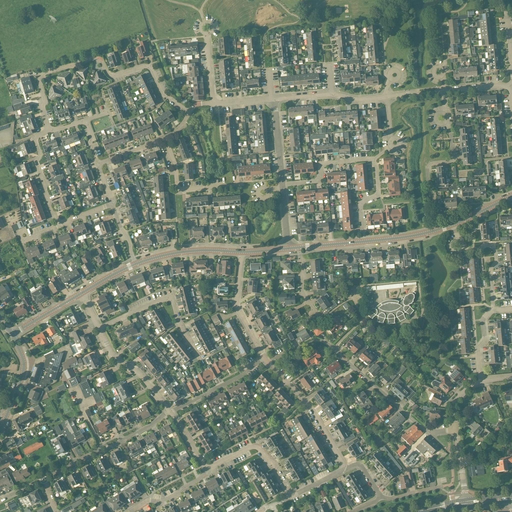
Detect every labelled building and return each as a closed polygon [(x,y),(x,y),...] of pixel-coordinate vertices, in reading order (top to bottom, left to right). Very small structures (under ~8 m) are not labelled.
[(458,20),(458,17),(456,17),(450,18),(451,21),(448,21),(449,27),(458,26),(457,20),(458,20)] [(337,34),(338,37),(346,36),(345,33),(348,33),(348,29),(343,29),(343,30),(335,31),(336,34),(337,34)] [(278,39),(278,42),(286,42),(286,39),(288,38),(288,34),(283,35),(283,36),(276,37),(276,40),(278,39)] [(219,44),(219,47),(220,57),(231,56),(229,38),(218,39),(219,44)] [(142,47),(137,49),(140,59),(147,57),(146,53),(150,52),(146,41),(140,43),(142,47)] [(127,53),(122,55),(125,64),(132,62),(131,59),(134,58),(131,48),(126,50),(127,53)] [(113,57),(108,58),(111,68),(118,66),(117,63),(120,62),(117,52),(112,54),(113,57)] [(347,53),(338,54),(338,57),(339,56),(340,60),(340,61),(341,61),(348,61),(348,60),(348,59),(347,53)] [(291,61),(294,61),(294,58),(288,59),(278,60),(279,62),(280,62),(281,65),(281,66),(292,65),(291,61)] [(189,70),(190,73),(198,73),(198,67),(196,67),(196,64),(187,65),(188,68),(186,68),(186,71),(189,70)] [(84,67),(78,69),(77,76),(81,80),(87,78),(89,72),(84,67)] [(342,83),(348,83),(348,72),(347,71),(340,71),(340,75),(342,75),(342,83)] [(66,73),(60,75),(59,81),(56,84),(61,87),(63,85),(70,83),(71,77),(66,73)] [(97,86),(103,84),(105,78),(100,73),(94,75),(91,74),(89,80),(92,81),(97,86)] [(139,83),(147,80),(145,75),(137,78),(139,83)] [(20,88),(32,85),(29,77),(20,80),(21,82),(19,83),(20,88)] [(139,83),(141,88),(149,84),(147,80),(139,83)] [(107,91),(109,96),(117,93),(116,88),(118,87),(117,84),(108,87),(109,90),(107,91)] [(152,89),(149,84),(141,88),(144,93),(152,89)] [(32,85),(20,88),(22,93),(24,93),(25,95),(34,92),(32,85)] [(62,90),(58,85),(56,88),(50,89),(48,96),(53,100),(59,98),(61,92),(62,90)] [(144,93),(146,98),(154,94),(152,89),(144,93)] [(204,96),(203,90),(188,91),(188,93),(191,93),(194,93),(195,101),(203,101),(203,96),(204,96)] [(109,96),(111,101),(119,98),(117,93),(109,96)] [(146,98),(148,103),(156,99),(154,94),(146,98)] [(490,95),(491,105),(494,105),(494,109),(497,108),(497,111),(502,111),(501,104),(497,104),(496,96),(490,97),(490,95)] [(84,104),(79,106),(81,114),(87,112),(85,109),(88,108),(85,98),(82,99),(84,104)] [(111,101),(113,106),(121,103),(119,98),(111,101)] [(159,104),(156,99),(148,103),(151,108),(159,104)] [(76,116),(81,114),(79,106),(74,107),(72,102),(69,103),(71,110),(74,109),(76,116)] [(20,110),(22,115),(25,114),(31,112),(31,110),(31,108),(30,108),(29,104),(22,106),(21,103),(13,106),(15,112),(20,110)] [(69,110),(71,110),(69,103),(66,103),(68,109),(63,110),(65,119),(71,117),(69,110)] [(113,106),(115,111),(123,108),(121,103),(113,106)] [(308,106),(307,107),(308,116),(308,120),(314,120),(314,122),(317,121),(316,112),(314,112),(313,109),(313,106),(312,106),(312,105),(310,105),(309,106),(308,106)] [(467,105),(468,114),(471,114),(472,117),(474,117),(477,116),(477,108),(474,108),(473,105),(467,105)] [(60,121),(65,119),(63,110),(57,112),(56,106),(53,107),(55,114),(58,114),(60,121)] [(115,111),(117,116),(125,113),(123,108),(115,111)] [(164,114),(170,123),(171,122),(172,122),(175,120),(169,111),(164,114)] [(365,119),(371,118),(380,117),(380,111),(370,112),(370,116),(364,116),(365,119)] [(255,113),(256,122),(266,121),(265,115),(262,115),(262,112),(255,113)] [(125,113),(117,116),(119,121),(127,118),(125,113)] [(164,114),(159,117),(165,126),(170,123),(164,114)] [(165,126),(159,117),(154,120),(161,130),(164,127),(165,126)] [(23,123),(24,128),(37,123),(35,118),(28,121),(27,118),(20,121),(21,124),(23,123)] [(37,123),(24,128),(26,133),(25,134),(26,137),(36,133),(35,130),(39,129),(37,123)] [(84,145),(82,139),(81,137),(81,136),(78,137),(76,133),(72,134),(75,143),(79,141),(80,143),(81,146),(84,145)] [(362,134),(363,142),(373,141),(372,133),(362,134)] [(69,145),(75,143),(72,134),(67,136),(69,145)] [(64,147),(69,145),(67,136),(61,138),(64,145),(61,146),(63,152),(64,156),(67,155),(64,147)] [(60,153),(63,152),(61,146),(60,145),(58,146),(55,139),(50,141),(54,151),(54,152),(59,150),(60,153)] [(54,151),(50,141),(45,143),(46,145),(46,146),(43,147),(45,151),(45,152),(47,158),(50,157),(49,153),(54,152),(54,151)] [(18,153),(19,152),(30,149),(28,143),(21,146),(21,143),(14,145),(14,146),(15,148),(16,147),(18,153)] [(315,155),(321,155),(320,146),(315,147),(315,145),(311,146),(311,148),(315,148),(315,155)] [(32,154),(30,149),(22,151),(24,156),(21,158),(18,158),(19,161),(26,159),(25,156),(32,154)] [(76,158),(78,163),(87,160),(85,154),(83,155),(82,152),(72,156),(73,159),(76,158)] [(156,152),(150,154),(154,163),(159,162),(160,164),(163,163),(161,158),(158,159),(156,152)] [(149,165),(154,163),(150,154),(145,156),(148,163),(145,164),(147,169),(150,168),(149,165)] [(144,170),(147,169),(145,164),(142,165),(139,158),(134,160),(138,169),(143,167),(144,170)] [(48,168),(50,173),(58,170),(56,165),(57,165),(55,160),(50,162),(52,167),(48,168)] [(77,169),(78,172),(84,170),(82,167),(89,164),(87,160),(78,163),(80,168),(77,169)] [(132,169),(129,170),(132,177),(134,176),(133,171),(138,169),(134,160),(129,162),(132,169)] [(16,168),(18,173),(22,171),(30,168),(28,163),(22,166),(21,163),(14,165),(15,168),(16,168)] [(239,177),(246,177),(245,167),(242,167),(242,165),(241,164),(237,165),(237,170),(235,170),(236,177),(239,177)] [(124,166),(119,168),(123,177),(127,176),(129,178),(132,177),(129,170),(128,170),(129,172),(127,172),(126,170),(124,166)] [(25,176),(26,176),(32,174),(30,168),(22,171),(24,176),(20,178),(18,178),(19,181),(26,179),(25,176)] [(123,177),(119,168),(114,170),(116,177),(113,178),(115,183),(119,182),(117,179),(123,177)] [(62,178),(64,177),(63,173),(60,174),(58,170),(50,173),(52,179),(55,177),(56,180),(62,178)] [(82,174),(84,179),(93,175),(91,170),(85,172),(84,170),(78,172),(79,175),(82,174)] [(80,189),(82,189),(84,188),(87,186),(89,186),(88,183),(95,180),(93,175),(84,179),(85,181),(83,182),(82,182),(81,183),(81,184),(80,185),(80,186),(80,187),(80,188),(80,189)] [(57,182),(54,184),(56,189),(64,186),(67,185),(64,177),(62,178),(56,180),(57,182)] [(444,188),(448,187),(448,185),(450,185),(450,182),(446,182),(446,179),(436,180),(437,186),(438,186),(444,185),(444,188)] [(28,189),(35,186),(34,181),(30,182),(29,180),(22,183),(24,190),(28,189)] [(122,196),(130,193),(134,192),(132,187),(130,187),(129,184),(123,187),(124,190),(120,191),(122,196)] [(66,191),(64,186),(56,189),(58,194),(61,193),(62,195),(67,194),(68,193),(67,191),(66,191)] [(86,190),(88,195),(97,192),(95,187),(88,189),(87,186),(84,188),(82,189),(83,191),(86,190)] [(461,194),(462,201),(466,200),(465,198),(468,197),(467,189),(461,189),(458,190),(458,195),(461,194)] [(97,192),(88,195),(85,196),(86,200),(89,201),(90,204),(94,203),(92,199),(99,197),(97,192)] [(122,196),(124,201),(132,198),(130,193),(122,196)] [(58,200),(60,205),(68,202),(66,197),(68,197),(67,194),(62,195),(61,196),(62,199),(58,200)] [(134,203),(132,198),(124,201),(126,206),(134,203)] [(31,209),(40,205),(39,201),(31,204),(29,204),(31,209)] [(70,207),(68,202),(60,205),(62,210),(66,209),(67,212),(72,210),(71,207),(70,207)] [(126,206),(128,211),(134,209),(136,208),(134,203),(126,206)] [(31,209),(33,214),(42,210),(40,205),(31,209)] [(136,214),(134,209),(128,211),(126,212),(128,217),(136,214)] [(33,214),(34,219),(44,215),(42,210),(33,214)] [(128,217),(130,222),(138,219),(136,214),(128,217)] [(44,215),(34,219),(36,223),(30,225),(31,228),(37,226),(36,224),(46,220),(44,215)] [(140,224),(138,219),(130,222),(132,227),(140,224)] [(238,228),(239,239),(243,238),(243,237),(246,236),(245,228),(248,228),(248,220),(244,220),(244,223),(242,223),(242,227),(238,228)] [(325,224),(322,224),(323,234),(329,233),(328,226),(331,226),(331,220),(328,220),(325,221),(325,224)] [(99,225),(101,230),(110,227),(108,222),(102,224),(100,221),(95,223),(96,226),(99,225)] [(235,239),(239,239),(238,228),(234,228),(234,224),(231,224),(231,221),(227,221),(228,229),(231,229),(232,238),(235,237),(235,239)] [(318,234),(323,234),(322,224),(319,224),(319,221),(314,222),(314,228),(317,227),(318,234)] [(306,235),(312,235),(311,228),(314,228),(314,222),(308,222),(305,222),(306,226),(306,235)] [(301,236),(306,235),(306,226),(302,226),(302,223),(297,223),(297,229),(300,229),(301,236)] [(84,225),(79,227),(82,236),(85,235),(86,237),(91,235),(89,230),(86,231),(84,225)] [(218,228),(219,239),(221,239),(221,238),(222,237),(224,236),(224,232),(227,231),(226,225),(223,225),(223,228),(218,228)] [(203,229),(198,229),(199,239),(201,239),(201,238),(202,237),(204,237),(204,232),(207,232),(206,226),(203,226),(203,229)] [(217,239),(219,239),(218,228),(213,229),(213,226),(209,227),(210,233),(213,233),(213,237),(216,237),(217,238),(217,239)] [(83,238),(82,236),(79,227),(74,229),(75,233),(72,235),(75,241),(78,240),(83,238)] [(112,232),(110,227),(101,230),(102,235),(99,236),(101,239),(107,237),(106,234),(112,232)] [(197,239),(199,239),(198,229),(195,229),(195,227),(189,227),(190,233),(193,233),(193,238),(196,238),(197,239)] [(164,233),(162,233),(164,244),(166,243),(166,242),(166,241),(169,241),(168,236),(171,236),(170,229),(166,230),(166,229),(163,230),(164,233)] [(162,244),(164,244),(162,233),(160,234),(159,231),(156,232),(153,233),(154,239),(157,239),(158,243),(161,243),(162,243),(162,244)] [(144,236),(145,238),(148,248),(149,248),(149,247),(150,245),(152,245),(151,240),(154,239),(153,233),(144,236)] [(69,234),(63,236),(67,245),(69,244),(70,247),(76,245),(74,239),(71,240),(69,234)] [(140,243),(142,248),(144,247),(146,247),(146,248),(148,248),(145,238),(144,236),(144,235),(139,237),(136,238),(137,244),(140,243)] [(67,245),(63,236),(58,238),(61,244),(58,245),(60,251),(64,250),(63,247),(67,245)] [(57,252),(60,251),(58,245),(55,247),(53,240),(48,242),(51,251),(52,254),(57,252)] [(115,246),(114,244),(113,241),(106,243),(107,247),(110,246),(114,258),(122,255),(118,245),(115,246)] [(48,252),(51,251),(48,242),(42,244),(45,250),(42,251),(44,257),(49,255),(48,252)] [(32,248),(35,257),(38,256),(39,259),(44,257),(42,251),(39,252),(37,246),(32,248)] [(32,258),(35,257),(32,248),(26,250),(29,256),(26,257),(29,264),(34,262),(32,258)] [(107,263),(103,256),(105,254),(102,248),(98,251),(101,255),(95,258),(100,266),(107,263)] [(394,264),(394,262),(393,250),(391,250),(391,251),(390,252),(388,252),(388,257),(385,257),(386,263),(386,265),(394,264)] [(395,250),(393,250),(394,262),(403,262),(402,255),(399,256),(399,251),(396,251),(395,250)] [(412,260),(414,260),(415,261),(416,261),(417,260),(417,259),(417,256),(416,255),(416,250),(407,251),(408,254),(403,254),(404,267),(409,267),(412,266),(412,260)] [(372,262),(377,261),(376,251),(374,251),(374,252),(374,253),(371,254),(371,258),(368,259),(369,265),(372,264),(372,262)] [(383,264),(386,263),(385,257),(382,257),(382,253),(379,253),(378,252),(378,251),(376,251),(377,261),(382,261),(383,264)] [(357,263),(360,263),(359,253),(357,253),(358,254),(356,255),(353,255),(354,260),(351,260),(352,266),(352,270),(358,269),(357,263)] [(366,265),(369,265),(368,259),(365,259),(365,254),(362,255),(361,253),(359,253),(360,263),(363,263),(363,265),(366,265)] [(343,264),(342,254),(340,254),(340,255),(339,256),(337,257),(337,261),(332,262),(332,266),(334,266),(335,270),(343,270),(343,264)] [(342,254),(343,264),(346,264),(346,267),(352,266),(351,260),(348,260),(347,256),(345,256),(344,255),(344,254),(342,254)] [(82,258),(84,262),(85,265),(82,267),(86,275),(93,271),(90,267),(93,266),(87,255),(82,258)] [(311,268),(320,267),(319,262),(324,261),(324,258),(318,259),(318,262),(311,262),(311,263),(309,263),(309,266),(311,266),(311,268)] [(466,264),(466,266),(478,265),(478,261),(478,258),(469,258),(469,264),(466,264)] [(196,271),(201,270),(201,261),(194,261),(194,266),(190,266),(190,273),(196,273),(196,271)] [(207,261),(201,261),(201,270),(201,274),(202,275),(204,275),(205,274),(206,274),(207,273),(207,272),(212,272),(212,266),(207,266),(207,261)] [(287,261),(280,262),(281,268),(284,268),(284,271),(287,271),(287,274),(294,273),(293,267),(290,267),(290,264),(287,264),(287,261)] [(223,264),(218,263),(217,274),(230,275),(231,262),(223,262),(223,264)] [(73,272),(70,274),(75,281),(81,278),(77,271),(80,269),(76,263),(70,267),(73,272)] [(188,274),(188,268),(184,268),(183,263),(178,264),(179,274),(185,273),(185,274),(188,274)] [(173,270),(169,270),(171,277),(173,276),(173,275),(179,274),(178,264),(172,265),(172,268),(173,270)] [(265,264),(261,264),(260,264),(250,265),(251,271),(250,271),(250,273),(254,273),(254,271),(261,271),(261,272),(265,271),(265,264)] [(478,269),(478,265),(466,266),(467,269),(470,268),(470,273),(480,272),(479,269),(478,269)] [(163,267),(157,269),(159,278),(165,276),(166,281),(169,280),(168,271),(165,272),(165,271),(164,271),(163,267)] [(320,267),(311,268),(311,269),(310,269),(310,273),(311,273),(312,273),(319,273),(319,276),(325,275),(325,272),(323,272),(323,271),(323,270),(322,270),(322,269),(321,269),(320,269),(320,267)] [(155,279),(159,278),(157,269),(151,271),(152,277),(148,278),(151,284),(156,282),(155,279)] [(69,285),(75,281),(70,274),(67,275),(64,270),(58,274),(62,280),(65,278),(69,285)] [(468,279),(468,281),(479,280),(479,276),(480,276),(480,272),(470,273),(471,279),(468,279)] [(142,273),(135,276),(139,284),(145,282),(146,286),(150,285),(147,277),(145,278),(144,276),(143,277),(142,273)] [(25,274),(19,279),(21,282),(27,276),(25,274)] [(279,281),(283,281),(283,285),(287,285),(289,287),(289,291),(295,290),(294,282),(291,279),(289,279),(289,275),(279,276),(279,281)] [(320,279),(312,279),(313,285),(321,284),(321,282),(322,281),(323,280),(323,279),(325,278),(325,275),(319,276),(320,279)] [(134,287),(139,284),(135,276),(130,278),(132,284),(129,286),(133,293),(136,292),(134,287)] [(54,283),(49,286),(54,294),(61,290),(58,285),(60,283),(57,277),(52,280),(54,283)] [(256,282),(249,281),(248,287),(257,288),(257,283),(265,284),(265,283),(265,280),(256,279),(256,282)] [(471,283),(472,288),(477,288),(481,287),(481,284),(480,284),(479,280),(468,281),(468,284),(471,283)] [(123,297),(121,294),(129,290),(124,281),(117,285),(119,289),(116,290),(120,298),(123,297)] [(0,297),(7,293),(11,290),(6,283),(0,286),(0,297)] [(225,283),(218,283),(217,290),(218,292),(218,295),(224,295),(224,294),(228,294),(228,288),(225,288),(225,283)] [(321,284),(313,285),(313,290),(319,290),(320,294),(326,292),(325,286),(325,284),(321,284)] [(41,286),(36,290),(43,302),(46,300),(45,299),(48,298),(41,286)] [(256,293),(257,288),(248,287),(248,292),(255,293),(255,296),(261,296),(261,294),(256,293)] [(468,291),(469,296),(478,295),(478,292),(477,292),(477,288),(472,288),(465,289),(465,291),(468,291)] [(40,303),(43,302),(36,290),(31,293),(37,304),(40,302),(40,303)] [(317,301),(320,306),(327,301),(326,299),(329,297),(326,292),(320,294),(322,298),(317,301)] [(404,318),(403,314),(405,312),(409,314),(410,316),(414,310),(413,310),(410,307),(408,306),(410,305),(412,303),(413,302),(413,300),(414,298),(414,295),(416,293),(413,292),(412,294),(410,294),(407,296),(406,296),(404,298),(404,299),(402,298),(401,301),(398,302),(396,301),(391,301),(388,301),(383,303),(380,304),(377,307),(375,309),(372,309),(370,310),(368,314),(367,315),(372,319),(373,318),(376,315),(378,316),(378,320),(377,322),(383,324),(383,322),(385,319),(387,319),(388,322),(388,324),(395,324),(394,322),(395,318),(397,318),(400,321),(400,322),(406,319),(404,318)] [(11,298),(7,293),(0,297),(0,299),(3,303),(5,302),(7,304),(16,298),(14,296),(11,298)] [(97,302),(100,307),(110,303),(108,300),(107,301),(106,298),(108,297),(106,293),(99,297),(100,300),(97,302)] [(286,294),(279,295),(280,302),(285,301),(285,305),(295,304),(295,297),(287,297),(286,294)] [(478,299),(478,295),(469,296),(469,301),(466,301),(467,304),(478,303),(478,299)] [(27,307),(31,305),(26,298),(22,300),(25,304),(13,311),(18,317),(24,314),(27,312),(24,307),(26,306),(27,307)] [(247,310),(248,311),(257,307),(256,304),(258,302),(255,298),(250,301),(251,303),(247,306),(248,308),(248,309),(247,310)] [(227,302),(220,302),(220,299),(212,299),(213,305),(217,304),(218,310),(228,309),(227,302)] [(329,303),(327,301),(320,306),(323,311),(326,308),(329,311),(337,306),(333,300),(329,303)] [(111,306),(110,303),(100,307),(103,313),(106,312),(107,315),(115,311),(113,308),(111,309),(110,306),(111,306)] [(257,313),(258,316),(264,313),(261,308),(259,309),(257,307),(248,311),(249,313),(250,313),(251,313),(252,315),(257,313)] [(194,308),(185,310),(186,316),(191,314),(192,317),(198,316),(197,313),(196,313),(194,308)] [(457,314),(457,317),(469,316),(468,312),(469,312),(468,308),(460,309),(460,314),(457,314)] [(152,319),(160,314),(157,309),(149,314),(152,319)] [(291,310),(286,313),(288,318),(291,316),(293,320),(300,316),(297,310),(292,313),(291,310)] [(77,313),(70,316),(72,322),(69,324),(71,328),(81,323),(77,313)] [(265,316),(264,313),(258,316),(259,318),(255,321),(256,323),(256,324),(255,325),(256,326),(265,322),(263,317),(265,316)] [(160,314),(152,319),(155,324),(163,319),(160,314)] [(469,320),(469,316),(457,317),(457,319),(461,319),(461,324),(470,323),(470,320),(469,320)] [(191,325),(193,330),(202,325),(200,321),(201,320),(199,317),(194,320),(195,322),(191,325)] [(327,329),(328,330),(329,331),(333,335),(335,332),(336,333),(343,326),(335,318),(331,321),(334,324),(332,326),(331,326),(330,325),(329,326),(328,327),(327,328),(327,329)] [(163,319),(155,324),(157,329),(166,323),(163,319)] [(225,330),(226,332),(236,327),(234,323),(233,320),(225,324),(228,329),(225,330)] [(265,328),(266,331),(272,328),(269,323),(267,324),(265,322),(256,326),(257,328),(258,327),(258,328),(259,328),(260,330),(265,328)] [(166,323),(157,329),(160,333),(169,328),(166,323)] [(423,323),(417,326),(416,323),(403,331),(404,333),(401,335),(405,340),(426,328),(423,323)] [(470,326),(470,323),(461,324),(461,329),(458,329),(458,332),(470,331),(470,327),(470,326)] [(133,324),(117,331),(120,339),(131,335),(132,336),(138,333),(133,324)] [(196,334),(205,330),(202,325),(193,330),(196,334)] [(319,335),(323,332),(318,325),(312,329),(314,331),(316,330),(319,335)] [(50,336),(56,332),(52,327),(46,330),(50,336)] [(237,330),(236,327),(226,332),(227,334),(230,333),(232,337),(240,333),(238,330),(237,330)] [(263,340),(264,341),(276,335),(272,328),(266,331),(267,333),(263,336),(265,338),(264,340),(263,340)] [(79,330),(72,333),(77,344),(81,342),(84,349),(92,345),(87,335),(82,337),(79,330)] [(196,334),(198,339),(207,335),(205,330),(196,334)] [(300,337),(297,339),(299,344),(310,337),(306,330),(298,335),(300,337)] [(462,334),(462,339),(469,338),(469,339),(471,338),(471,335),(470,335),(470,331),(458,332),(459,334),(462,334)] [(168,343),(176,337),(172,332),(168,335),(167,333),(162,337),(164,340),(165,339),(168,343)] [(287,335),(291,342),(297,338),(293,332),(287,335)] [(241,336),(240,333),(232,337),(234,342),(232,343),(233,345),(243,340),(241,336)] [(48,345),(48,344),(45,339),(42,334),(33,339),(36,345),(41,342),(44,347),(48,345)] [(201,344),(210,340),(207,335),(198,339),(201,344)] [(276,335),(264,341),(265,343),(266,343),(267,343),(269,346),(273,343),(274,346),(277,344),(278,347),(282,345),(280,340),(279,340),(277,335),(276,335)] [(346,346),(350,350),(356,343),(358,341),(353,338),(354,337),(351,335),(349,337),(346,341),(347,342),(347,344),(346,346)] [(171,347),(179,341),(176,337),(168,343),(171,347)] [(460,342),(461,347),(470,346),(470,343),(469,343),(469,339),(469,338),(462,339),(457,339),(457,342),(460,342)] [(201,344),(203,349),(212,345),(210,340),(201,344)] [(245,343),(243,340),(233,345),(234,348),(237,346),(239,350),(247,346),(246,343),(245,343)] [(505,346),(505,340),(496,341),(497,346),(490,347),(490,351),(488,351),(488,353),(499,352),(498,347),(505,346)] [(137,341),(128,348),(132,354),(141,347),(137,341)] [(183,345),(179,341),(171,347),(175,351),(183,345)] [(356,343),(350,350),(354,354),(357,351),(359,353),(364,347),(362,345),(361,346),(356,343)] [(186,349),(183,345),(175,351),(178,356),(186,349)] [(212,345),(203,349),(206,354),(210,352),(212,354),(217,351),(216,349),(215,349),(212,345)] [(359,358),(364,361),(370,354),(366,351),(368,347),(366,345),(364,347),(359,353),(362,355),(359,358)] [(249,349),(247,346),(239,350),(242,355),(239,356),(240,359),(250,353),(248,349),(249,349)] [(470,349),(470,346),(461,347),(461,352),(458,352),(458,355),(470,354),(470,349)] [(189,354),(186,349),(178,356),(182,360),(189,354)] [(142,364),(150,358),(147,354),(149,352),(147,350),(142,353),(144,356),(140,359),(142,361),(141,362),(141,363),(142,364)] [(316,350),(309,354),(315,362),(317,365),(321,363),(318,359),(321,357),(316,350)] [(44,355),(46,359),(55,355),(53,351),(44,355)] [(36,365),(30,381),(34,383),(34,385),(43,388),(44,386),(46,386),(47,383),(49,384),(51,379),(55,381),(63,353),(60,352),(46,359),(44,367),(36,365)] [(372,352),(370,354),(364,361),(368,365),(371,362),(373,364),(377,359),(378,360),(379,358),(372,352)] [(93,354),(83,359),(85,364),(90,361),(93,369),(101,365),(97,356),(95,357),(93,354)] [(193,358),(189,354),(182,360),(185,364),(184,365),(186,367),(191,363),(189,361),(193,358)] [(308,367),(315,362),(309,354),(302,359),(308,367)] [(150,358),(142,364),(143,366),(144,365),(145,365),(147,367),(153,362),(152,360),(153,358),(152,356),(150,358)] [(230,356),(224,359),(229,368),(234,365),(230,356)] [(62,364),(65,370),(71,367),(78,364),(77,363),(78,363),(75,357),(66,361),(66,362),(62,364)] [(224,359),(218,362),(223,371),(229,368),(224,359)] [(290,365),(294,370),(299,366),(295,361),(290,365)] [(148,371),(149,373),(157,366),(159,365),(157,363),(155,365),(153,362),(147,367),(148,369),(148,371)] [(213,365),(214,367),(218,374),(223,371),(218,362),(213,365)] [(330,373),(331,374),(329,376),(331,379),(337,375),(335,373),(341,368),(337,362),(334,364),(334,363),(330,365),(331,366),(327,368),(328,369),(330,372),(330,373)] [(401,365),(402,366),(397,371),(397,372),(398,373),(401,375),(406,369),(409,366),(404,362),(401,365)] [(374,377),(379,372),(381,373),(386,368),(385,367),(383,369),(382,369),(376,363),(368,371),(374,377)] [(160,371),(157,366),(149,373),(150,374),(150,373),(152,374),(154,376),(160,371)] [(448,375),(450,377),(456,383),(463,377),(460,374),(462,371),(457,366),(455,369),(456,370),(452,374),(450,372),(448,375)] [(65,370),(63,371),(67,379),(75,376),(71,367),(65,370)] [(219,376),(218,374),(214,367),(208,370),(213,379),(219,376)] [(163,370),(158,374),(160,376),(156,379),(158,381),(158,383),(157,383),(159,385),(167,379),(169,377),(165,373),(163,370)] [(208,370),(202,373),(207,382),(213,379),(208,370)] [(389,383),(396,375),(398,373),(397,372),(397,371),(395,370),(393,372),(388,378),(384,374),(379,380),(385,385),(388,381),(389,383)] [(109,371),(100,375),(105,387),(114,383),(109,371)] [(259,387),(263,383),(269,377),(266,374),(268,373),(266,371),(258,379),(261,381),(257,385),(259,387)] [(314,385),(316,383),(313,380),(311,381),(310,380),(313,378),(312,378),(315,376),(312,372),(310,374),(308,375),(303,379),(300,381),(303,385),(304,384),(308,390),(314,385)] [(202,385),(207,382),(202,373),(197,376),(198,378),(202,385)] [(344,389),(345,388),(354,382),(350,375),(342,380),(340,378),(335,381),(338,385),(340,383),(344,389)] [(270,376),(269,377),(263,383),(265,386),(261,389),(263,391),(267,388),(273,381),(271,379),(272,378),(270,376)] [(167,379),(159,385),(160,386),(162,386),(163,388),(167,385),(169,387),(176,382),(172,378),(170,379),(169,377),(167,379)] [(441,380),(442,381),(440,383),(436,380),(434,380),(433,381),(432,382),(432,384),(433,385),(438,388),(439,387),(446,393),(451,388),(449,387),(452,384),(444,377),(441,380)] [(198,378),(192,381),(197,391),(203,388),(202,385),(198,378)] [(397,395),(403,389),(401,387),(404,383),(399,379),(394,384),(396,386),(392,391),(397,395)] [(274,380),(273,381),(267,388),(269,390),(265,394),(269,398),(274,394),(272,391),(277,386),(275,383),(276,382),(274,380)] [(192,394),(197,391),(192,381),(187,384),(192,394)] [(168,397),(169,398),(179,390),(176,386),(178,385),(176,382),(169,387),(171,390),(167,393),(169,395),(169,396),(168,397)] [(125,384),(125,385),(121,386),(119,383),(114,386),(118,395),(129,390),(128,386),(127,386),(126,386),(125,384)] [(238,384),(239,386),(243,394),(246,392),(248,397),(251,395),(244,383),(241,385),(240,383),(238,384)] [(233,387),(233,389),(238,396),(240,395),(243,399),(245,398),(243,394),(239,386),(236,388),(235,386),(233,387)] [(313,397),(316,402),(324,396),(321,391),(323,390),(321,387),(316,390),(318,393),(313,397)] [(403,389),(397,395),(402,400),(407,394),(412,398),(416,393),(409,387),(406,391),(403,389)] [(275,404),(279,400),(285,394),(283,391),(284,390),(282,388),(275,396),(277,398),(273,402),(275,404)] [(32,400),(31,403),(35,404),(36,401),(39,395),(41,396),(43,392),(36,389),(35,392),(31,390),(28,398),(32,400)] [(240,401),(238,396),(233,389),(230,390),(229,389),(227,390),(232,399),(235,398),(237,402),(240,401)] [(434,394),(431,401),(439,406),(443,398),(436,395),(438,392),(432,389),(430,392),(434,394)] [(123,404),(128,401),(127,398),(130,396),(131,396),(130,394),(131,394),(131,393),(129,390),(118,395),(119,398),(118,401),(119,401),(115,403),(115,404),(116,407),(123,404)] [(185,397),(179,390),(169,398),(170,400),(171,399),(172,399),(174,401),(178,399),(180,401),(185,397)] [(287,392),(285,394),(279,400),(281,403),(277,406),(279,408),(283,404),(289,398),(287,396),(288,394),(287,392)] [(373,406),(368,399),(364,392),(354,398),(364,412),(373,406)] [(484,397),(474,401),(478,411),(493,404),(488,392),(483,394),(484,397)] [(218,394),(219,396),(223,404),(226,402),(228,407),(230,406),(224,393),(221,395),(220,393),(218,394)] [(212,397),(213,399),(218,406),(220,405),(223,410),(225,408),(223,404),(219,396),(216,398),(215,396),(212,397)] [(325,402),(327,404),(332,401),(330,398),(327,400),(324,396),(316,402),(320,406),(325,402)] [(291,397),(289,398),(283,404),(285,407),(282,410),(286,415),(290,411),(288,408),(294,403),(291,400),(293,399),(291,397)] [(220,411),(218,406),(213,399),(210,400),(209,399),(207,400),(212,409),(215,408),(217,412),(220,411)] [(324,411),(327,415),(335,410),(332,405),(334,404),(332,401),(327,404),(329,407),(324,411)] [(143,408),(140,410),(145,419),(151,416),(147,410),(150,409),(147,403),(142,406),(143,408)] [(33,407),(37,416),(43,413),(40,406),(39,406),(38,404),(33,407)] [(389,405),(378,414),(384,421),(395,412),(389,405)] [(187,424),(189,423),(197,418),(195,415),(199,412),(196,407),(191,410),(192,413),(186,417),(187,420),(186,421),(187,424)] [(426,412),(430,412),(430,422),(435,421),(435,418),(440,418),(440,411),(435,411),(435,408),(427,408),(426,407),(423,407),(423,410),(426,410),(426,412)] [(119,414),(121,418),(123,422),(125,421),(126,425),(127,425),(132,422),(129,416),(132,415),(129,410),(119,414)] [(145,419),(140,410),(135,412),(134,410),(131,412),(134,417),(137,416),(140,422),(145,419)] [(256,411),(258,415),(262,423),(266,422),(266,423),(269,422),(264,412),(261,414),(258,410),(256,411)] [(336,412),(335,410),(327,415),(330,420),(336,416),(338,419),(343,416),(340,413),(339,410),(336,412)] [(36,420),(31,411),(13,421),(19,432),(20,434),(24,432),(23,430),(28,427),(27,424),(33,421),(36,420)] [(263,425),(262,423),(258,415),(255,417),(253,413),(251,413),(253,418),(257,426),(260,424),(261,426),(263,425)] [(394,430),(392,432),(395,436),(402,429),(399,426),(405,419),(398,413),(388,423),(390,425),(394,430)] [(190,429),(192,428),(200,423),(198,420),(202,417),(201,415),(197,418),(189,423),(191,425),(189,426),(190,429)] [(257,426),(253,418),(250,420),(247,415),(242,418),(245,423),(248,422),(252,429),(255,427),(256,429),(258,428),(257,426)] [(375,415),(366,422),(369,426),(378,419),(375,415)] [(125,425),(126,425),(125,421),(123,422),(121,418),(118,419),(116,416),(111,419),(114,424),(117,423),(120,429),(125,426),(125,425)] [(291,422),(294,427),(302,422),(300,417),(291,422)] [(107,421),(102,423),(106,431),(112,429),(110,425),(112,424),(109,418),(106,419),(107,421)] [(346,426),(343,421),(345,420),(344,418),(337,421),(339,424),(332,428),(335,432),(343,428),(346,426)] [(204,420),(200,423),(192,428),(194,430),(192,431),(194,434),(203,428),(201,425),(205,423),(204,420)] [(73,434),(80,446),(79,444),(82,442),(82,443),(85,442),(85,441),(85,440),(82,435),(80,431),(78,431),(73,421),(65,425),(70,433),(71,435),(73,434)] [(236,423),(238,428),(242,435),(246,434),(246,436),(249,434),(244,425),(241,426),(238,422),(236,423)] [(305,427),(302,422),(294,427),(297,432),(305,427)] [(470,422),(467,425),(472,430),(470,432),(475,436),(482,428),(477,424),(475,427),(470,422)] [(106,432),(106,431),(102,423),(97,426),(96,424),(94,426),(97,432),(99,431),(101,434),(102,434),(103,435),(106,433),(106,432)] [(243,437),(242,435),(238,428),(235,429),(233,425),(231,426),(233,430),(237,438),(240,437),(241,438),(243,437)] [(414,425),(402,437),(410,446),(423,434),(414,425)] [(169,426),(164,428),(168,436),(173,433),(175,437),(178,436),(175,430),(172,432),(169,426)] [(199,444),(201,443),(209,438),(207,435),(211,432),(208,427),(203,431),(205,433),(198,437),(200,440),(198,441),(199,444)] [(238,440),(237,438),(233,430),(230,432),(228,427),(225,429),(231,441),(235,439),(236,441),(238,440)] [(308,431),(305,427),(297,432),(299,436),(308,431)] [(163,438),(168,436),(164,428),(159,431),(162,437),(160,438),(163,444),(165,442),(163,438)] [(335,432),(338,437),(346,432),(343,428),(335,432)] [(71,435),(70,433),(69,433),(67,429),(61,431),(67,442),(70,440),(71,442),(74,449),(80,446),(73,434),(71,435)] [(283,430),(281,432),(293,451),(295,450),(283,430)] [(310,436),(308,431),(299,436),(302,441),(314,434),(310,436)] [(353,434),(348,437),(346,432),(338,437),(341,442),(347,438),(349,441),(355,437),(353,434)] [(154,434),(149,436),(153,444),(158,441),(160,445),(163,444),(160,438),(157,440),(154,434)] [(317,439),(314,434),(302,441),(305,439),(308,444),(317,439)] [(202,449),(204,448),(212,443),(210,440),(214,438),(213,435),(209,438),(201,443),(203,446),(201,447),(202,449)] [(65,454),(66,453),(67,452),(66,451),(67,451),(64,444),(67,443),(63,436),(57,439),(59,441),(55,443),(60,454),(63,453),(64,453),(65,454)] [(155,448),(153,444),(149,436),(144,439),(147,445),(145,446),(147,452),(155,448)] [(274,436),(266,440),(268,443),(267,443),(270,449),(271,448),(272,450),(274,450),(275,452),(274,453),(277,458),(278,457),(279,460),(287,455),(281,445),(279,446),(274,436)] [(427,436),(416,448),(423,454),(426,450),(431,455),(439,447),(427,436)] [(374,442),(378,447),(384,442),(381,437),(374,442)] [(10,441),(7,443),(10,449),(17,445),(16,444),(21,442),(19,439),(14,441),(13,438),(10,440),(10,441)] [(319,443),(317,439),(308,444),(311,448),(319,443)] [(347,449),(350,453),(357,449),(355,444),(360,441),(358,439),(352,442),(353,445),(347,449)] [(23,450),(26,456),(44,446),(41,440),(23,450)] [(216,440),(212,443),(204,448),(206,451),(204,452),(206,454),(214,449),(215,451),(221,448),(219,446),(215,448),(213,445),(217,443),(216,440)] [(134,444),(138,452),(140,456),(147,452),(145,446),(142,447),(139,441),(134,444)] [(322,448),(319,443),(311,448),(313,453),(322,448)] [(140,456),(138,452),(134,444),(129,447),(132,453),(129,454),(132,460),(140,456)] [(404,444),(396,452),(401,457),(409,450),(404,444)] [(325,453),(322,448),(313,453),(316,458),(325,453)] [(360,453),(357,449),(350,453),(352,458),(359,454),(360,457),(367,453),(365,451),(360,453)] [(123,462),(126,461),(123,454),(120,455),(118,452),(117,453),(116,452),(113,453),(113,454),(112,455),(113,458),(111,459),(113,463),(115,462),(116,464),(123,461),(123,462)] [(416,455),(413,452),(404,462),(408,465),(410,462),(414,466),(417,462),(414,459),(416,455)] [(179,457),(181,461),(185,469),(190,466),(189,463),(191,462),(187,453),(179,457)] [(298,454),(310,474),(312,473),(300,453),(298,454)] [(327,457),(325,453),(316,458),(319,462),(327,457)] [(376,453),(369,460),(371,462),(372,461),(376,465),(375,467),(379,471),(380,470),(384,474),(382,475),(386,480),(388,478),(390,480),(396,475),(376,453)] [(14,459),(11,460),(9,454),(0,457),(0,460),(2,466),(9,463),(10,466),(16,463),(14,459)] [(511,456),(500,459),(500,461),(499,462),(500,467),(497,468),(498,473),(508,471),(507,464),(511,462),(511,456)] [(327,464),(330,462),(327,457),(319,462),(321,467),(323,469),(323,471),(329,468),(328,466),(327,464)] [(292,458),(285,462),(286,465),(285,466),(288,471),(289,470),(292,475),(290,476),(294,481),(295,480),(296,482),(303,478),(292,458)] [(110,471),(113,470),(108,461),(105,463),(104,459),(102,460),(102,459),(98,461),(99,462),(97,463),(99,465),(97,466),(99,470),(101,469),(102,472),(108,469),(110,471)] [(180,472),(185,469),(181,461),(176,464),(174,460),(172,461),(174,465),(175,467),(177,466),(180,472)] [(253,475),(256,479),(256,480),(260,477),(272,497),(279,493),(278,490),(279,490),(276,484),(275,485),(272,480),(273,480),(270,474),(269,475),(267,473),(264,475),(262,473),(264,472),(261,467),(259,468),(258,465),(256,466),(255,464),(257,463),(255,460),(246,465),(249,471),(251,470),(253,475)] [(174,465),(169,468),(173,475),(178,473),(175,467),(174,465)] [(95,477),(98,475),(94,468),(91,470),(90,467),(88,467),(88,466),(84,468),(85,469),(83,470),(84,472),(83,473),(85,478),(86,477),(88,479),(94,476),(95,477)] [(169,468),(164,470),(168,478),(173,475),(169,468)] [(430,483),(428,476),(432,475),(430,468),(426,469),(427,474),(421,475),(422,484),(430,483)] [(18,474),(17,472),(13,474),(17,482),(30,475),(27,469),(18,474)] [(163,480),(168,478),(164,470),(159,473),(163,480)] [(0,478),(0,484),(11,479),(7,471),(0,473),(0,476),(1,478),(0,478)] [(232,471),(226,473),(231,482),(234,480),(235,482),(237,481),(238,483),(241,481),(238,475),(235,476),(232,471)] [(354,472),(345,478),(360,502),(368,498),(366,495),(367,494),(364,489),(363,490),(360,486),(362,485),(358,480),(357,480),(354,476),(355,475),(354,472)] [(410,487),(408,480),(413,479),(411,472),(407,473),(408,477),(400,479),(402,489),(410,487)] [(158,483),(163,480),(159,473),(154,475),(158,483)] [(227,484),(231,482),(226,473),(221,476),(224,482),(221,484),(224,489),(224,490),(227,488),(226,487),(228,486),(227,484)] [(80,484),(83,483),(80,476),(77,477),(75,474),(74,475),(73,474),(70,475),(70,476),(69,477),(70,480),(68,481),(70,485),(72,484),(74,486),(80,483),(80,484)] [(0,489),(7,487),(9,490),(10,491),(12,490),(12,489),(15,487),(11,479),(0,484),(0,489)] [(221,491),(224,489),(221,484),(218,485),(215,479),(210,482),(215,490),(219,487),(221,491)] [(255,480),(253,481),(265,501),(267,500),(255,480)] [(66,491),(69,490),(66,483),(63,484),(61,481),(60,482),(59,481),(56,483),(56,484),(55,484),(56,487),(54,488),(56,492),(58,491),(59,494),(66,490),(66,491)] [(134,482),(129,486),(137,498),(140,496),(139,495),(142,494),(139,489),(141,487),(138,482),(135,483),(134,482)] [(215,490),(210,482),(205,484),(209,490),(206,492),(207,495),(207,494),(209,497),(212,496),(213,495),(217,493),(215,490)] [(137,498),(129,486),(123,489),(124,490),(121,492),(125,498),(128,496),(131,501),(133,499),(134,500),(137,498)] [(197,492),(201,500),(203,504),(210,500),(209,497),(207,494),(207,495),(205,496),(202,490),(197,492)] [(40,501),(41,500),(37,491),(30,494),(28,496),(31,502),(33,501),(35,504),(36,503),(37,504),(41,502),(40,501)] [(119,495),(114,499),(120,509),(123,507),(123,506),(125,504),(122,499),(125,498),(121,492),(119,494),(119,495)] [(196,503),(201,500),(197,492),(192,495),(195,501),(192,502),(193,505),(194,505),(195,508),(198,506),(196,503)] [(344,507),(342,501),(344,499),(342,493),(338,495),(339,497),(333,500),(338,510),(344,507)] [(247,498),(242,501),(249,511),(254,509),(250,503),(253,502),(248,495),(246,497),(247,498)] [(108,501),(105,503),(108,508),(111,506),(114,511),(116,510),(117,511),(120,509),(114,499),(109,502),(108,501)] [(11,501),(12,503),(7,504),(10,511),(18,509),(14,500),(11,501)] [(188,500),(183,503),(187,511),(192,508),(194,511),(197,511),(195,508),(194,505),(193,505),(191,506),(188,500)] [(108,508),(105,503),(104,501),(101,503),(103,506),(97,509),(99,511),(107,511),(106,510),(108,508)] [(242,511),(249,511),(242,501),(243,502),(238,505),(242,511)] [(318,511),(327,511),(332,508),(330,502),(324,505),(324,503),(321,504),(321,503),(319,503),(315,505),(318,511)] [(184,511),(187,511),(183,503),(178,506),(181,511),(180,511),(184,511)]
